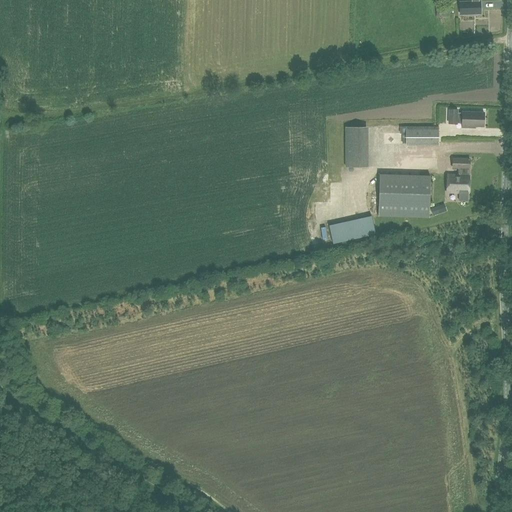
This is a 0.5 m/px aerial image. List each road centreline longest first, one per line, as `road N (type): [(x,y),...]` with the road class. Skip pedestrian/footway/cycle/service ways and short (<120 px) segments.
road 1 (track): [(0,114),(35,116),(510,37)]
road 2 (unclassified): [(495,511),(508,392),(503,251),(511,0)]
road 3 (track): [(476,511),(450,349),(431,302),(400,274)]
